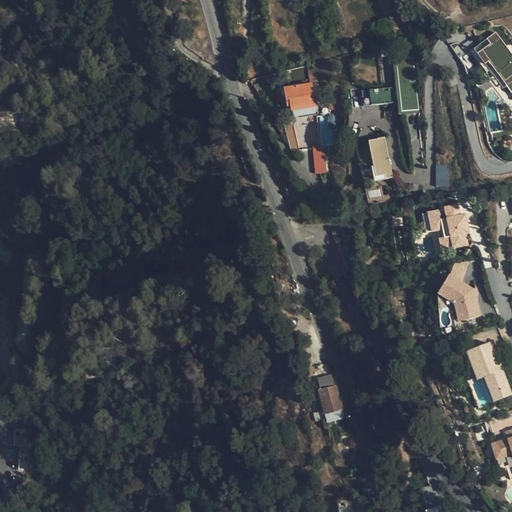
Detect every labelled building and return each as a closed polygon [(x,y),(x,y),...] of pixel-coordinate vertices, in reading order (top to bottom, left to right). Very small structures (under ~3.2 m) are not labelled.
[(511,51),(497,32),(474,49),(485,64),(489,61),(511,92),(511,51)] [(312,84),(284,90),(289,108),(291,108),(292,113),(317,107),(312,84)] [(321,143),(333,143),(332,116),(320,116),(321,143)] [(385,137),(367,141),(376,181),(394,177),(385,137)] [(327,172),(325,145),(314,146),(316,173),(327,172)] [(443,176),(442,166),(436,166),(438,185),(451,184),(450,175),(443,176)] [(317,196),(314,186),(308,189),(314,207),(320,205),(317,196)] [(370,191),(371,198),(390,194),(389,187),(370,191)] [(462,234),(459,221),(455,221),(454,215),(448,216),(445,206),(430,209),(433,219),(425,221),(423,213),(413,216),(417,233),(423,231),(428,230),(430,240),(436,239),(439,251),(462,246),(459,234),(462,234)] [(417,233),(413,216),(407,216),(411,234),(417,233)] [(427,254),(439,251),(436,239),(430,240),(428,230),(423,231),(427,254)] [(473,299),(471,292),(445,278),(438,292),(441,295),(439,300),(449,305),(452,315),(458,314),(461,324),(478,319),(473,299)] [(458,314),(452,315),(455,325),(461,324),(458,314)] [(488,345),(465,353),(472,373),(481,369),(491,395),(507,389),(496,358),(493,359),(488,345)] [(472,373),(465,353),(460,355),(470,382),(482,378),(491,403),(510,396),(507,389),(491,395),(481,369),(472,373)] [(341,403),(336,386),(317,390),(325,415),(343,410),(341,403)] [(29,453),(30,428),(20,428),(20,453),(29,453)] [(511,428),(503,431),(506,441),(511,438),(511,428)] [(511,438),(506,441),(490,445),(495,461),(511,456),(511,459),(511,438)] [(441,482),(423,487),(426,500),(444,495),(441,482)] [(425,510),(425,511),(450,511),(447,502),(425,510)]
